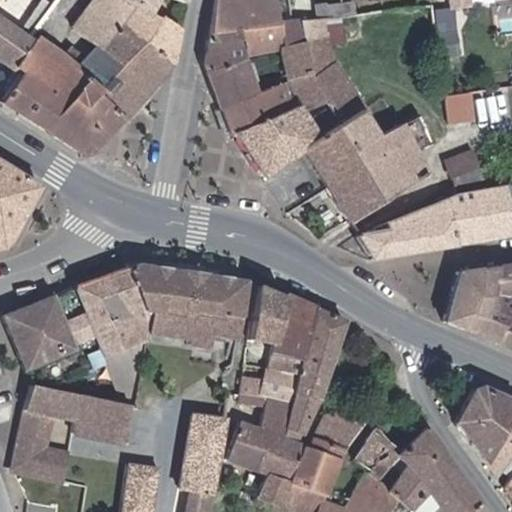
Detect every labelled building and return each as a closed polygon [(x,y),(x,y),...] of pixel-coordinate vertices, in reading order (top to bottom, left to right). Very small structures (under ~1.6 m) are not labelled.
[(3,0),(4,1),(32,16),(45,24),(48,17),(49,17),(50,18),(51,16),(60,0),(3,0)] [(98,0),(60,0),(51,16),(50,18),(87,55),(113,13),(98,0)] [(98,0),(113,13),(133,29),(146,10),(158,17),(162,0),(98,0)] [(219,0),(214,29),(277,22),(275,0),(219,0)] [(446,0),(447,9),(473,6),(471,0),(446,0)] [(183,32),(158,17),(146,10),(133,29),(178,65),(183,32)] [(113,13),(87,55),(89,59),(110,80),(110,81),(111,81),(95,98),(100,103),(122,124),(178,65),(133,29),(113,13)] [(0,15),(0,58),(19,71),(19,70),(34,43),(37,37),(31,35),(0,15)] [(45,24),(32,16),(28,22),(35,26),(31,35),(37,37),(45,24)] [(299,143),(322,180),(373,150),(367,140),(369,138),(367,135),(352,110),(357,106),(329,61),(316,17),(301,19),(306,41),(313,67),(320,91),(330,114),(307,126),(296,102),(291,105),(237,131),(261,169),(299,143)] [(209,60),(249,49),(282,44),(306,41),(301,19),(277,22),(214,29),(209,60)] [(291,75),(313,67),(306,41),(282,44),(291,75)] [(19,70),(19,71),(1,102),(23,116),(85,155),(95,153),(122,124),(100,103),(95,98),(111,81),(110,81),(110,80),(89,59),(87,55),(73,76),(34,43),(19,70)] [(222,99),(258,86),(249,49),(209,60),(209,62),(222,99)] [(312,95),(320,91),(313,67),(291,75),(298,102),(312,95)] [(283,78),(258,86),(222,99),(233,132),(237,131),(291,105),(283,78)] [(471,90),(445,95),(450,124),(476,120),(471,90)] [(413,113),(369,138),(367,140),(373,150),(322,180),(345,214),(422,170),(411,150),(428,140),(413,113)] [(464,144),(446,152),(439,157),(447,173),(472,160),(467,149),(464,144)] [(0,249),(6,248),(48,185),(0,154),(0,249)] [(478,170),(472,160),(447,173),(452,182),(478,170)] [(511,176),(499,178),(501,195),(511,193),(511,176)] [(489,180),(471,182),(454,185),(423,190),(421,191),(396,202),(369,213),(346,223),(346,229),(326,231),(324,231),(337,253),(339,255),(382,250),(478,234),(496,231),(489,180)] [(505,297),(508,282),(506,258),(465,262),(462,278),(476,282),(475,291),(482,293),(504,301),(505,297)] [(475,309),(482,293),(475,291),(476,282),(462,278),(465,262),(429,265),(415,319),(466,339),(482,312),(475,309)] [(183,339),(191,341),(207,342),(209,340),(214,341),(216,333),(240,335),(249,278),(144,265),(147,332),(183,335),(183,339)] [(292,370),(301,344),(270,339),(278,297),(252,284),(245,338),(269,341),(266,365),(292,370)] [(59,346),(18,363),(7,368),(12,380),(15,381),(31,385),(89,364),(86,356),(132,339),(109,287),(34,290),(59,346)] [(0,351),(7,368),(18,363),(59,346),(34,290),(1,304),(0,304),(0,351)] [(504,301),(482,293),(475,309),(482,312),(466,339),(496,351),(504,301)] [(312,306),(278,297),(270,339),(301,344),(312,306)] [(511,299),(505,297),(504,301),(496,351),(511,357),(511,299)] [(312,306),(301,344),(292,370),(285,390),(310,397),(340,318),(312,306)] [(207,342),(191,341),(189,360),(196,361),(198,345),(213,346),(214,341),(209,340),(207,342)] [(285,390),(292,370),(266,365),(242,365),(238,386),(239,390),(282,399),(285,390)] [(41,416),(66,419),(70,397),(54,389),(39,385),(37,387),(10,456),(13,456),(9,474),(56,482),(60,454),(36,449),(41,416)] [(484,463),(485,461),(511,407),(511,402),(479,387),(471,390),(454,423),(484,463)] [(260,402),(258,411),(276,418),(282,399),(239,390),(238,398),(260,402)] [(310,397),(285,390),(282,399),(276,418),(293,426),(310,397)] [(70,397),(66,419),(107,426),(109,439),(117,441),(121,404),(102,399),(70,397)] [(316,411),(303,430),(335,445),(363,410),(357,407),(353,412),(334,406),(316,411)] [(507,467),(511,458),(511,407),(485,461),(503,473),(507,467)] [(250,465),(272,430),(276,418),(258,411),(256,423),(241,421),(229,457),(250,465)] [(180,486),(192,488),(213,492),(226,420),(193,414),(180,486)] [(272,430),(288,436),(293,426),(276,418),(272,430)] [(358,473),(350,485),(385,511),(389,511),(393,508),(396,511),(409,511),(421,501),(430,511),(468,511),(477,504),(421,420),(420,420),(390,459),(397,470),(375,489),(366,481),(358,473)] [(372,426),(349,463),(358,473),(366,481),(390,459),(373,439),(378,432),(372,426)] [(293,439),(288,436),(272,430),(250,465),(261,469),(249,491),(269,500),(293,439)] [(335,445),(303,430),(295,440),(293,439),(269,500),(297,511),(318,511),(323,494),(335,445)] [(484,463),(499,481),(503,473),(485,461),(484,463)] [(155,511),(161,469),(129,464),(122,511),(155,511)] [(323,494),(318,511),(385,511),(350,485),(338,502),(323,494)] [(192,488),(188,507),(210,511),(213,494),(213,492),(192,488)]
